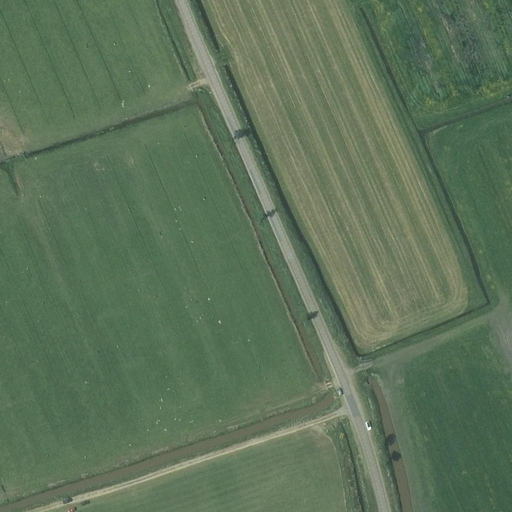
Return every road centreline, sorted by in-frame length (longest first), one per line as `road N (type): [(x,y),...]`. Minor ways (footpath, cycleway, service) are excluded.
road 1 (tertiary): [(384,511),(345,387),(180,0)]
road 2 (track): [(353,408),(32,511)]
